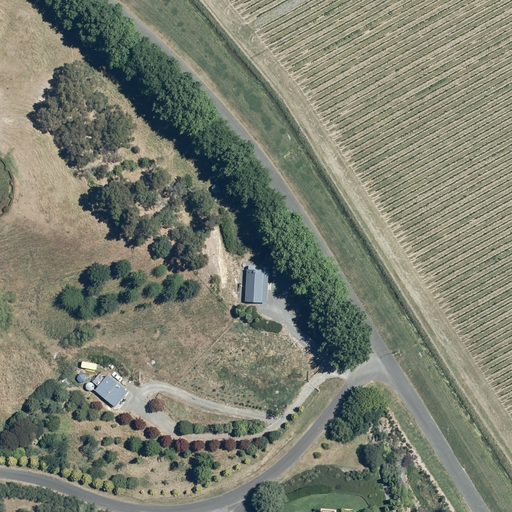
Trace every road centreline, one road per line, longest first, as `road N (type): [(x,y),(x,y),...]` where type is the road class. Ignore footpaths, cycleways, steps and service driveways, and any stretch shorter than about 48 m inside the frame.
road 1 (unclassified): [(100,0),(152,44),(242,144),(374,352)]
road 2 (unclassified): [(0,465),(134,503),(208,495),(271,460),(344,373),(374,352)]
road 3 (unknown): [(356,361),(312,387),(268,429),(242,438),(167,433),(138,409)]
road 4 (unclassified): [(374,352),(475,511)]
